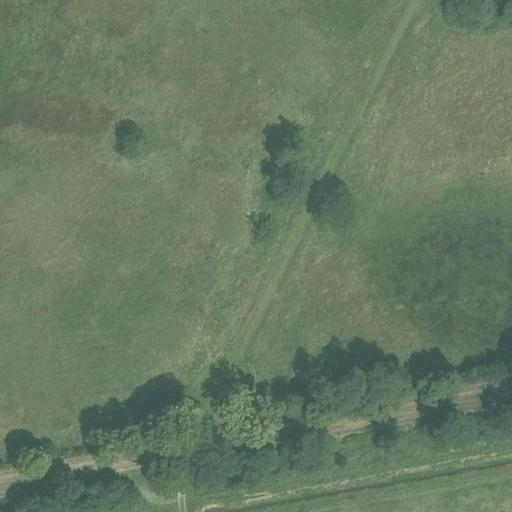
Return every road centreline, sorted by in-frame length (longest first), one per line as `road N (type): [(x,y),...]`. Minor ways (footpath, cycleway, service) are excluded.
road 1 (track): [(417,0),(220,389),(220,443)]
road 2 (track): [(220,443),(511,390)]
road 3 (track): [(0,481),(220,443)]
